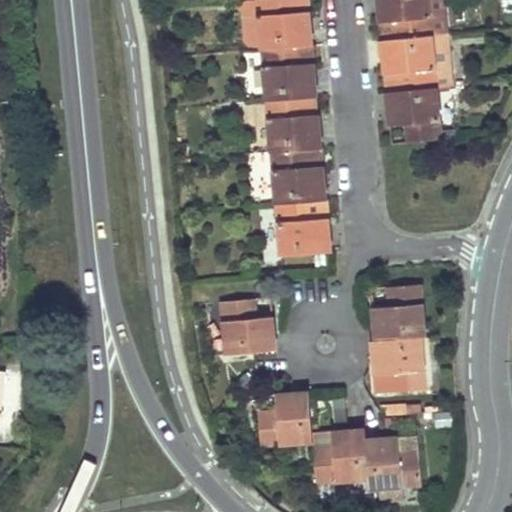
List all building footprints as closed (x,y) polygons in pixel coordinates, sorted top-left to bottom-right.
[(261,47),(261,50),(295,47),(313,46),(311,31),(308,0),(256,0),(257,0),(245,1),(241,9),(244,43),(250,48),(261,47)] [(377,0),(379,16),(382,41),(431,36),(427,0),(377,0)] [(450,34),(446,0),(427,0),(431,36),(447,34),(450,34)] [(431,36),(382,41),(384,72),(386,93),(436,88),(452,86),(447,34),(431,36)] [(315,64),(313,46),(295,47),(297,65),(315,64)] [(261,50),(266,101),(317,97),(316,78),(315,64),(297,65),(295,47),(261,50)] [(441,140),(436,88),(386,93),(389,117),(389,127),(407,125),(408,142),(441,140)] [(266,101),(271,153),(322,149),(320,126),(317,97),(266,101)] [(325,181),(322,149),(271,153),(275,204),(309,202),(327,200),(325,181)] [(309,202),(275,204),(280,256),(332,252),(330,237),(328,218),(310,220),(309,202)] [(373,307),(376,341),(421,339),(425,339),(422,285),(388,287),(390,306),(373,307)] [(276,351),(273,317),(254,318),(253,300),(221,303),(225,355),(276,351)] [(373,341),(376,393),(425,390),(421,339),(376,341),(373,341)] [(439,389),(436,343),(425,339),(421,339),(425,390),(439,389)] [(0,370),(0,426),(12,428),(18,373),(0,370)] [(275,394),(276,403),(277,412),(258,413),(261,447),(313,444),(312,434),(310,392),(292,393),(275,394)] [(316,483),(368,479),(365,440),(365,430),(348,431),(339,432),(331,432),(332,450),(314,451),(316,483)] [(383,439),(365,440),(368,479),(369,491),(380,490),(405,488),(421,487),(418,454),(416,436),(399,438),(383,439)] [(405,488),(380,490),(381,502),(406,501),(405,488)]
